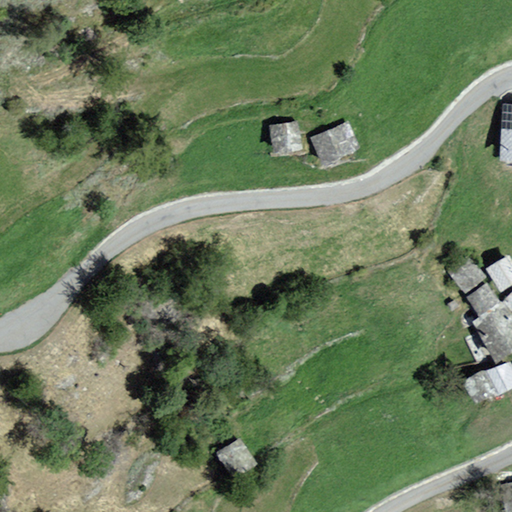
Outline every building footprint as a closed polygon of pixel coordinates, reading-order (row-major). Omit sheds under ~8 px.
[(325,159),(319,127),(284,133),(290,165),(325,159)] [(383,159),(371,131),(336,147),(348,174),(383,159)] [(464,285),(485,274),(475,255),(454,265),(464,285)] [(511,314),(511,299),(504,291),(489,305),(505,321),(511,314)] [(511,321),(495,335),(511,355),(511,321)] [(276,469),(257,446),(240,460),(258,483),(276,469)] [(511,511),(511,481),(500,483),(504,511),(511,511)]
